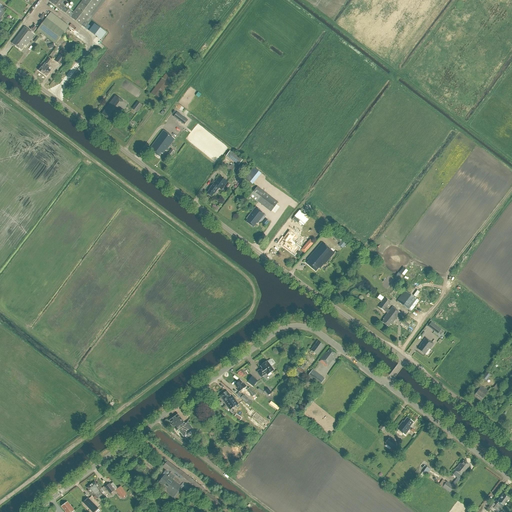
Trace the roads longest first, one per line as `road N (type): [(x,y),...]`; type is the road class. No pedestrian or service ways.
road 1 (track): [(0,89),(255,292),(246,317),(0,502)]
road 2 (tertiary): [(404,359),(0,57)]
road 3 (tertiary): [(33,511),(275,332),(296,325)]
road 4 (track): [(419,324),(511,185)]
road 5 (tertiary): [(511,478),(386,383)]
road 6 (unclassified): [(511,439),(404,359)]
